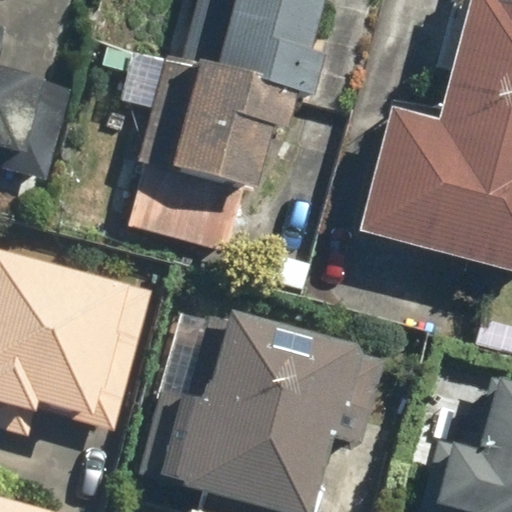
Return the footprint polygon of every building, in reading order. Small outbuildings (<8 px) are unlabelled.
[(0,12),(3,0),(0,0),(0,157),(2,158),(26,79),(0,71),(0,12)] [(197,0),(182,52),(296,85),(321,0),(197,0)] [(511,0),(449,0),(422,118),(372,106),(344,224),(511,263),(511,0)] [(271,89),(164,57),(117,216),(223,248),(271,89)] [(128,285),(0,260),(0,401),(101,422),(128,285)] [(265,511),(317,354),(188,312),(136,471),(263,511),(265,511)] [(511,511),(511,360),(469,350),(448,434),(410,425),(391,503),(428,511),(511,511)] [(55,511),(59,500),(0,483),(0,511),(55,511)]
